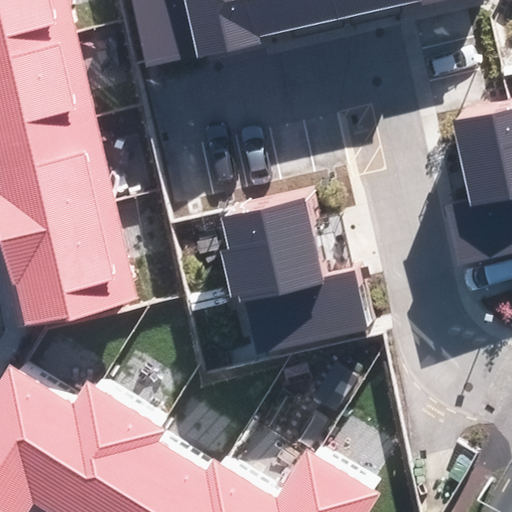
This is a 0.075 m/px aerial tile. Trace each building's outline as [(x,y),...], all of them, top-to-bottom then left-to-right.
[(136,0),(147,48),(265,22),(263,14),(324,0),(136,0)] [(511,243),(511,91),(467,101),(485,188),(455,194),(467,253),(511,243)] [(337,272),(316,173),(230,191),(237,226),(229,228),(238,275),(247,273),(261,338),(376,314),(366,266),(337,272)] [(35,381),(0,389),(0,432),(45,422),(35,381)] [(146,450),(134,403),(0,436),(0,511),(400,511),(368,391),(146,450)]
